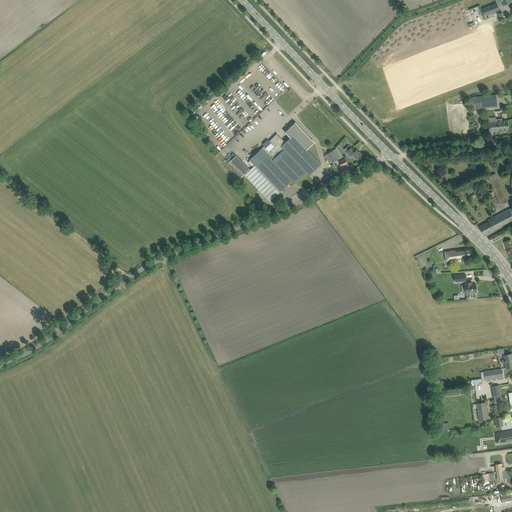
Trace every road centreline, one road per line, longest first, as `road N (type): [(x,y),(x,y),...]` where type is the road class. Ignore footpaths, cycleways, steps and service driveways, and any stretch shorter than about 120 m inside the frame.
road 1 (unclassified): [(0,364),(136,272),(389,154)]
road 2 (tertiary): [(389,154),(242,0)]
road 3 (tertiary): [(511,281),(389,154)]
road 4 (track): [(448,0),(400,20),(342,83)]
